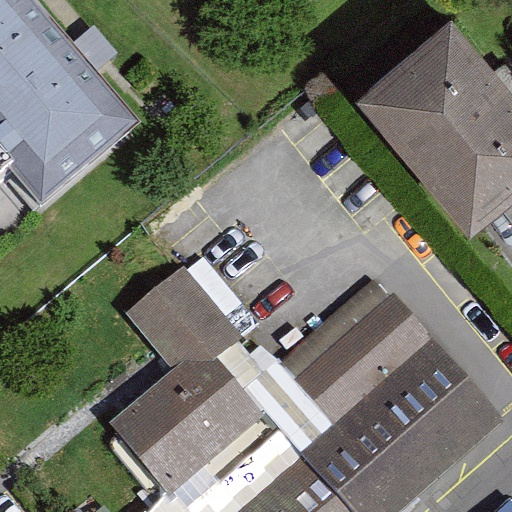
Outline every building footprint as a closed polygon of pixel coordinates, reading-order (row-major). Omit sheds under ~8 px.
[(16,0),(0,0),(0,64),(42,28),(16,0)] [(511,87),(453,18),(358,97),(472,232),(511,198),(511,87)] [(42,28),(0,64),(0,176),(45,227),(142,142),(42,28)] [(151,511),(261,511),(347,440),(287,370),(199,268),(144,314),(186,363),(113,424),(173,494),(151,511)] [(287,370),(347,440),(451,351),(391,281),(287,370)] [(261,511),(406,511),(511,422),(451,351),(347,440),(261,511)]
